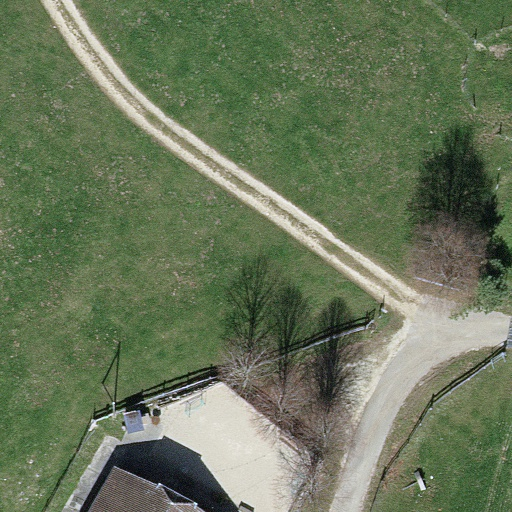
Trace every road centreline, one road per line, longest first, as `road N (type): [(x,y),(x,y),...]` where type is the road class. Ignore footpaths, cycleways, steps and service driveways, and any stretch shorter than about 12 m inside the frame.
road 1 (track): [(52,0),(111,92),(434,339)]
road 2 (unclassified): [(339,511),(393,385),(434,339),(511,342)]
